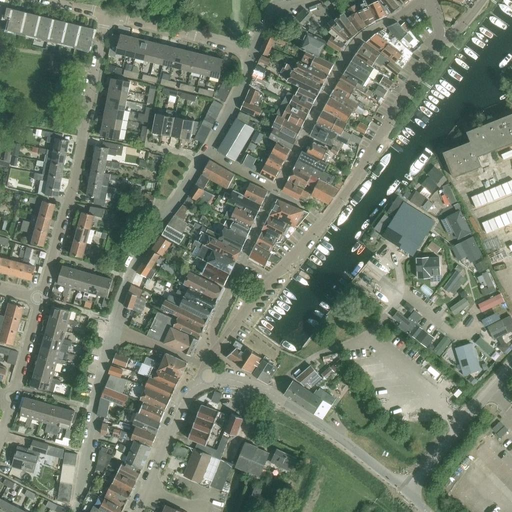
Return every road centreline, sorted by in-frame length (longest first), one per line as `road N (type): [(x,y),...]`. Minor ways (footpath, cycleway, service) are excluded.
road 1 (residential): [(206,374),(238,319),(346,192),(438,35)]
road 2 (residential): [(39,299),(77,168),(105,14)]
road 3 (residential): [(275,189),(351,47),(420,0)]
road 4 (residential): [(112,331),(128,275),(205,153)]
road 5 (residential): [(206,374),(213,328),(275,189)]
road 6 (residential): [(77,511),(112,331)]
road 7 (residential): [(134,511),(188,391),(206,374)]
road 8 (residential): [(254,54),(105,14)]
road 9 (unclassified): [(408,493),(326,427),(283,404)]
road 10 (unclassified): [(367,341),(463,419)]
